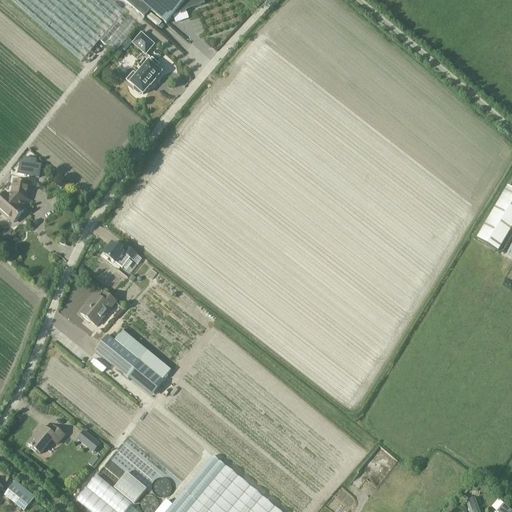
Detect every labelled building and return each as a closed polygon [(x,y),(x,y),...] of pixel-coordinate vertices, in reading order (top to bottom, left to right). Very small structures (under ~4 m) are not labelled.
[(8,0),(81,62),(99,41),(114,55),(135,30),(120,17),(123,14),(106,0),(8,0)] [(121,0),(144,19),(151,12),(166,25),(172,19),(171,17),(184,12),(205,5),(202,0),(121,0)] [(141,33),(132,44),(146,56),(155,45),(141,33)] [(142,71),(137,77),(137,76),(133,73),(127,81),(134,88),(134,89),(134,91),(138,95),(141,95),(141,94),(143,95),(150,87),(151,87),(155,83),(154,82),(161,74),(155,69),(159,65),(152,59),(149,63),(145,60),(138,67),(142,71)] [(35,170),(23,160),(16,169),(28,179),(35,170)] [(11,194),(8,198),(4,195),(0,198),(0,212),(13,224),(23,212),(19,208),(25,200),(28,185),(14,182),(11,194)] [(498,252),(511,227),(511,190),(508,188),(501,199),(477,240),(498,252)] [(104,255),(122,269),(129,259),(132,261),(136,256),(128,249),(124,255),(112,245),(104,255)] [(80,314),(96,327),(116,303),(104,294),(100,300),(95,296),(80,314)] [(162,381),(171,371),(148,352),(139,363),(108,337),(95,352),(151,398),(163,382),(162,381)] [(28,445),(40,455),(51,441),(57,445),(64,437),(53,428),(49,433),(42,427),(28,445)] [(93,454),(101,445),(84,432),(77,441),(93,454)] [(279,511),(261,497),(226,467),(188,511),(279,511)] [(77,501),(90,511),(125,511),(129,507),(95,479),(77,501)] [(15,488),(31,502),(35,498),(18,484),(15,488)] [(12,487),(5,496),(23,511),(31,502),(12,487)] [(465,501),(470,511),(481,511),(474,497),(465,501)] [(511,511),(511,508),(500,497),(491,506),(498,511),(511,511)]
